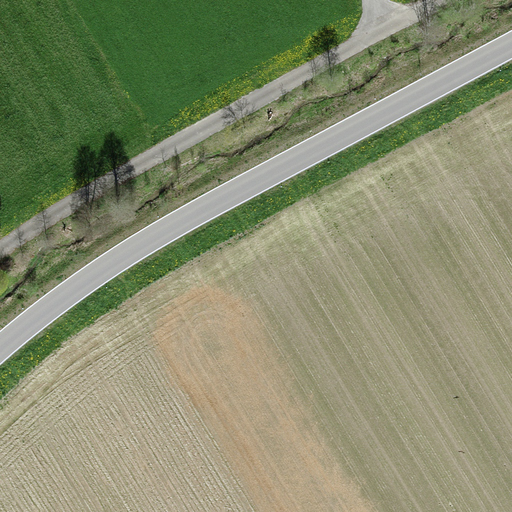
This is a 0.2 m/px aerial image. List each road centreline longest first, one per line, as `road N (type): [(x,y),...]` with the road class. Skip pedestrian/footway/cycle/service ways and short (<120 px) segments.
road 1 (tertiary): [(0,352),(120,262),(511,46)]
road 2 (unclassified): [(0,256),(69,202),(444,0)]
